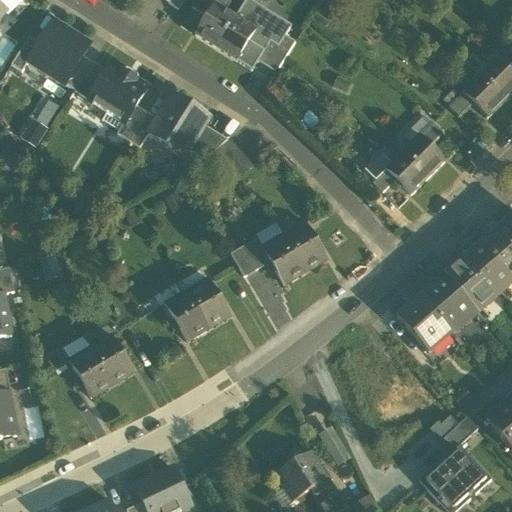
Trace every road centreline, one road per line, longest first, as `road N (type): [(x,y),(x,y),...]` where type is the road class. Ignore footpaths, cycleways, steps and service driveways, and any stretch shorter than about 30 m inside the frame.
road 1 (residential): [(0,511),(230,396),(407,262)]
road 2 (residential): [(407,262),(260,119),(71,0)]
road 3 (residential): [(407,262),(511,159)]
